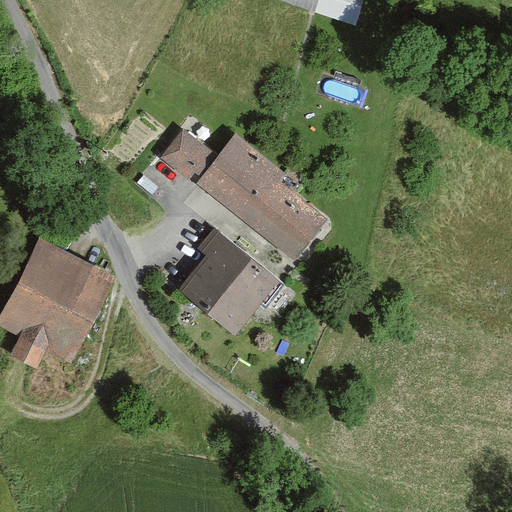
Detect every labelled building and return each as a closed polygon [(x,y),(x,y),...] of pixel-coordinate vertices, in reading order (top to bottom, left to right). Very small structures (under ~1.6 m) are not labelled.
[(287,0),(357,22),(364,0),(287,0)] [(194,178),(216,148),(181,122),(159,152),(194,178)] [(216,148),(194,178),(295,254),(329,211),(278,172),(283,164),(233,125),(216,148)] [(204,252),(177,282),(227,327),(275,273),(211,216),(190,240),(204,252)] [(114,268),(38,231),(0,308),(0,321),(20,331),(10,351),(39,365),(49,345),(71,356),(114,268)]
